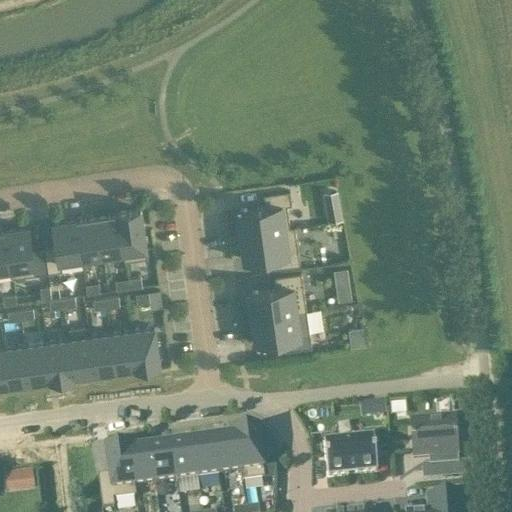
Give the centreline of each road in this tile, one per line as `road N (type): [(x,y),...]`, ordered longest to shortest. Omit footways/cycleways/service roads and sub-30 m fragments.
road 1 (residential): [(210,396),(183,195),(163,181),(140,179),(0,201)]
road 2 (unclassified): [(410,0),(447,138),(476,310)]
road 3 (residential): [(271,401),(485,379)]
road 4 (residential): [(210,396),(0,427)]
road 5 (unclassified): [(495,511),(485,379)]
